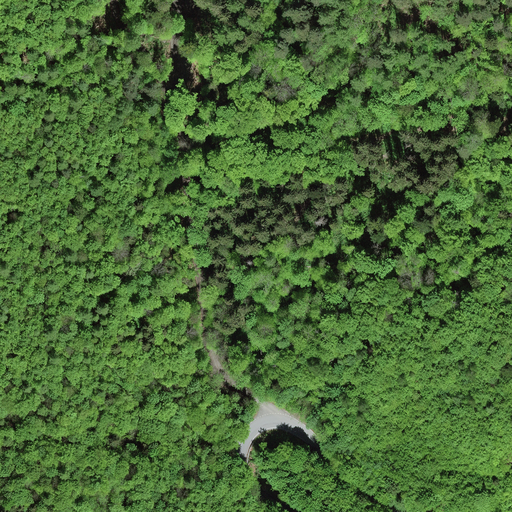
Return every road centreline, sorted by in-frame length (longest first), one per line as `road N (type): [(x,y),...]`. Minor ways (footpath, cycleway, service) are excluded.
road 1 (track): [(274,418),(221,371),(202,315),(175,99),(187,0)]
road 2 (unclassified): [(390,511),(339,476),(291,421),(274,418),(249,434),(242,457),(260,495),(289,511)]
